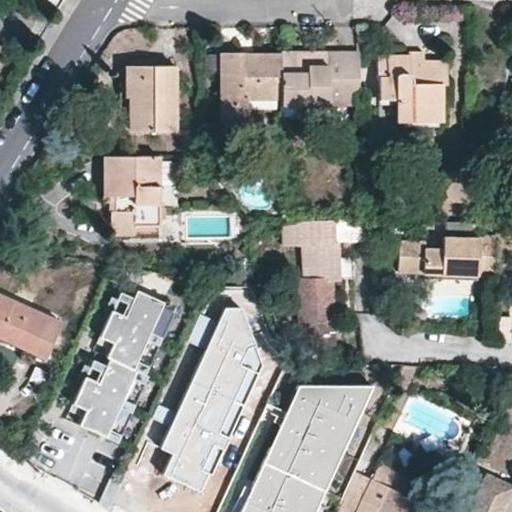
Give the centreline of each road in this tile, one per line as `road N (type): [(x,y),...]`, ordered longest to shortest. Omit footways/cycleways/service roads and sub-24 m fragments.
road 1 (residential): [(118,0),(136,9),(310,11),(332,0)]
road 2 (residential): [(102,0),(0,172)]
road 3 (residential): [(381,340),(511,356)]
